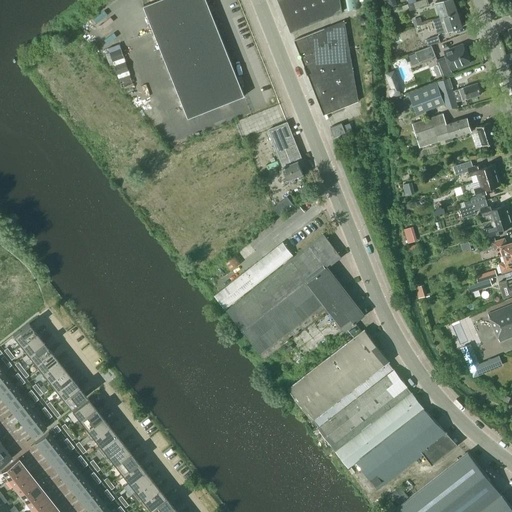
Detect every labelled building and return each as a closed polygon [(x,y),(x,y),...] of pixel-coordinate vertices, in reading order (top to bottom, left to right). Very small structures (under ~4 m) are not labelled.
[(157,0),(143,6),(188,118),(244,95),(206,0),(157,0)] [(278,0),(291,31),(348,9),(344,0),(278,0)] [(359,8),(357,0),(344,0),(348,9),(359,8)] [(428,0),(419,0),(402,5),(403,8),(410,6),(411,10),(430,4),(428,0)] [(440,16),(457,11),(453,0),(439,0),(435,1),(440,16)] [(440,16),(432,19),(437,32),(439,32),(440,34),(445,32),(462,26),(457,11),(440,16)] [(345,20),(294,40),(323,115),(358,101),(345,20)] [(438,35),(426,39),(428,45),(440,41),(438,35)] [(122,84),(134,80),(121,43),(109,47),(122,84)] [(437,55),(433,45),(417,51),(419,59),(420,62),(437,55)] [(445,52),(447,57),(437,61),(442,75),(452,71),(451,68),(469,61),(463,45),(445,52)] [(419,59),(417,51),(407,55),(410,62),(419,59)] [(391,89),(388,90),(391,98),(401,94),(398,86),(400,85),(396,74),(387,77),(391,89)] [(478,83),(458,89),(454,91),(453,88),(454,87),(451,77),(408,93),(416,114),(446,103),(447,106),(459,107),(457,102),(462,100),(481,94),(478,83)] [(412,123),(417,141),(419,146),(470,131),(470,133),(472,133),(476,146),(482,144),(482,145),(495,141),(490,122),(476,126),(471,128),(467,117),(446,124),(443,113),(412,123)] [(304,165),(293,137),(287,122),(267,130),(287,179),(303,173),(300,166),(304,165)] [(334,137),(345,132),(341,123),(330,127),(334,137)] [(474,181),(479,180),(498,174),(494,163),(483,167),(482,163),(473,166),(471,160),(453,165),(455,175),(469,171),(470,174),(472,174),(474,181)] [(461,203),(462,207),(486,200),(484,194),(490,192),(489,188),(501,184),(498,174),(479,180),(481,187),(475,189),(477,196),(470,198),(471,200),(461,203)] [(271,206),(278,216),(297,202),(290,192),(271,206)] [(491,220),(510,214),(507,204),(495,207),(494,203),(488,205),(486,200),(462,207),(463,208),(457,210),(459,217),(462,216),(463,217),(476,213),(475,209),(480,208),(482,214),(489,212),(491,220)] [(298,202),(249,241),(255,249),(305,211),(298,202)] [(487,229),(489,235),(483,237),(485,243),(485,244),(496,240),(494,235),(503,232),(501,228),(511,224),(511,221),(510,214),(491,220),(494,227),(487,229)] [(405,229),(407,236),(415,234),(413,226),(405,229)] [(342,331),(343,331),(364,314),(327,266),(341,257),(323,233),(226,310),(280,379),(337,335),(342,331)] [(502,249),(504,255),(511,251),(511,241),(506,243),(505,238),(496,240),(485,244),(485,243),(480,245),(482,252),(495,248),(495,251),(502,249)] [(225,308),(293,254),(283,241),(215,295),(225,308)] [(417,244),(409,246),(412,255),(419,252),(417,244)] [(511,251),(504,255),(506,261),(499,263),(502,272),(511,268),(511,251)] [(242,261),(236,254),(225,263),(231,271),(242,261)] [(480,274),(482,280),(497,276),(495,269),(480,274)] [(511,270),(506,273),(484,280),(485,284),(502,279),(503,282),(508,280),(509,281),(511,280),(511,270)] [(426,283),(417,285),(420,295),(429,293),(426,283)] [(511,302),(488,312),(499,342),(511,336),(511,302)] [(14,335),(21,344),(23,343),(37,331),(30,322),(14,335)] [(345,344),(289,388),(313,419),(314,419),(319,425),(393,368),(388,361),(389,360),(365,329),(350,340),(345,344)] [(37,331),(23,343),(21,344),(28,353),(44,340),(37,331)] [(44,340),(28,353),(36,362),(52,349),(44,340)] [(36,362),(43,371),(59,358),(52,349),(36,362)] [(66,367),(59,358),(43,371),(50,380),(66,367)] [(57,389),(73,376),(66,367),(50,380),(57,389)] [(357,461),(425,409),(394,369),(319,427),(349,467),(357,461)] [(0,393),(12,384),(6,375),(0,379),(0,393)] [(64,398),(80,385),(73,376),(57,389),(64,398)] [(12,384),(0,393),(0,397),(5,404),(19,392),(12,384)] [(64,398),(71,407),(87,394),(80,385),(64,398)] [(26,401),(19,392),(5,404),(11,412),(26,401)] [(87,398),(71,410),(79,419),(95,407),(87,398)] [(26,401),(11,412),(18,421),(32,409),(26,401)] [(95,407),(79,419),(86,428),(102,416),(96,409),(95,407)] [(32,409),(18,421),(25,429),(39,418),(32,409)] [(445,431),(446,431),(425,409),(357,461),(375,485),(376,485),(378,488),(423,454),(432,465),(458,444),(447,433),(445,431)] [(91,440),(93,438),(93,437),(109,425),(102,416),(86,428),(83,430),(91,440)] [(39,418),(25,429),(32,438),(46,427),(39,418)] [(93,437),(93,438),(100,446),(116,434),(110,426),(109,425),(93,437)] [(55,440),(48,432),(34,443),(41,451),(55,440)] [(105,458),(107,456),(107,455),(123,443),(116,434),(100,446),(97,448),(105,458)] [(61,449),(55,440),(41,451),(48,460),(61,449)] [(107,455),(107,456),(114,464),(130,452),(129,451),(124,445),(123,443),(107,455)] [(4,448),(0,450),(0,465),(11,457),(4,448)] [(48,460),(54,468),(68,458),(61,449),(48,460)] [(511,511),(511,507),(468,451),(407,500),(395,510),(396,511),(511,511)] [(130,452),(114,464),(121,473),(137,461),(137,460),(130,452)] [(7,479),(24,466),(18,458),(1,472),(7,479)] [(75,466),(68,458),(54,468),(61,477),(75,466)] [(137,461),(121,473),(128,482),(144,470),(144,469),(138,462),(137,461)] [(24,466),(7,479),(13,487),(30,473),(24,466)] [(81,475),(75,466),(61,477),(68,485),(81,475)] [(144,470),(128,482),(135,491),(151,479),(151,478),(145,471),(144,470)] [(19,494),(36,481),(30,473),(13,487),(19,494)] [(81,475),(68,485),(75,494),(88,483),(81,475)] [(135,491),(133,493),(140,502),(158,488),(152,480),(151,479),(135,491)] [(36,481),(19,494),(25,502),(42,488),(36,481)] [(95,492),(88,483),(75,494),(81,502),(95,492)] [(392,494),(399,503),(409,496),(401,487),(392,494)] [(42,488),(25,502),(31,510),(48,496),(42,488)] [(158,488),(140,502),(147,511),(150,510),(149,509),(165,497),(159,489),(158,488)] [(95,492),(81,502),(88,511),(102,500),(95,492)] [(48,496),(31,510),(32,511),(43,511),(54,504),(48,496)] [(149,509),(150,510),(151,511),(164,511),(173,506),(172,505),(167,498),(165,497),(149,509)] [(104,511),(108,509),(102,500),(88,511),(104,511)]
